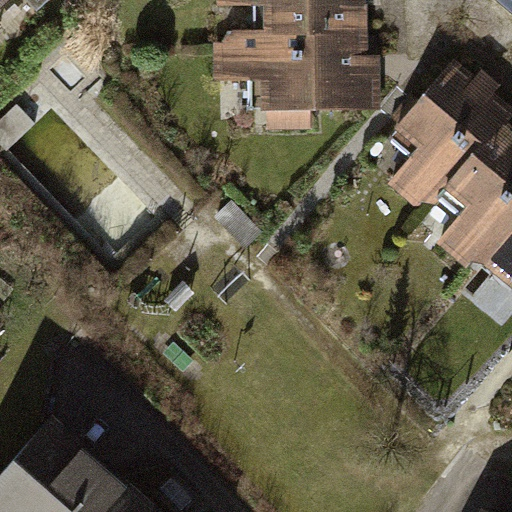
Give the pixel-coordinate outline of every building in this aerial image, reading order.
[(46,0),(0,0),(0,6),(7,0),(21,0),(32,12),(46,0)] [(209,0),(210,2),(257,1),(258,30),(342,28),(341,0),(209,0)] [(511,0),(493,0),(511,16),(511,0)] [(210,30),(211,79),(258,78),(258,107),(342,106),(341,28),(258,30),(210,30)] [(386,185),(419,212),(443,183),(497,120),(506,109),(449,61),(396,124),(420,144),(386,185)] [(434,244),(467,272),(472,267),(511,218),(511,132),(497,120),(443,183),(468,204),(434,244)] [(511,218),(472,267),(508,297),(511,291),(511,218)] [(162,511),(51,419),(0,480),(0,511),(162,511)]
